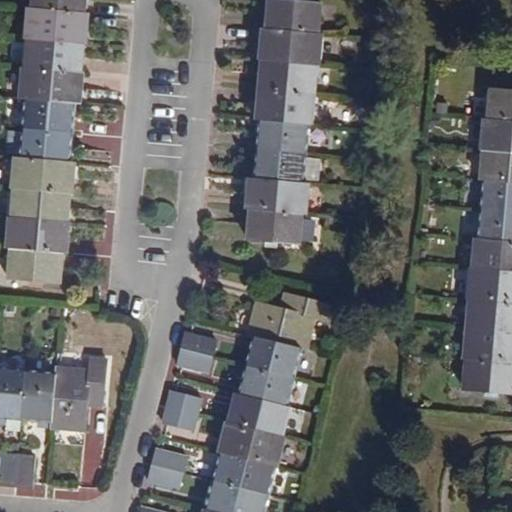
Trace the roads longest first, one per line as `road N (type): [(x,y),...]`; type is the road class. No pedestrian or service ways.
road 1 (residential): [(165,305),(126,288),(156,0)]
road 2 (residential): [(208,0),(165,305)]
road 3 (residential): [(165,305),(109,506)]
